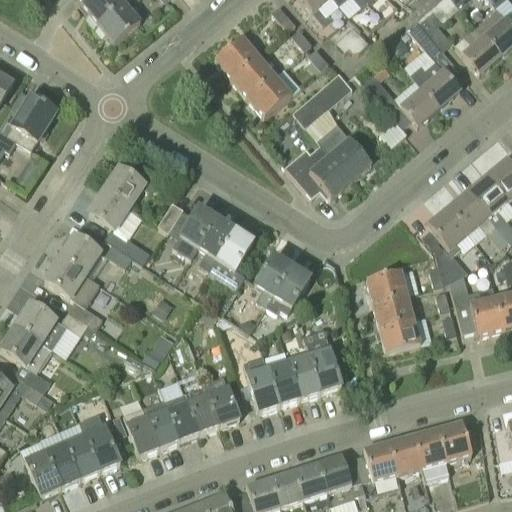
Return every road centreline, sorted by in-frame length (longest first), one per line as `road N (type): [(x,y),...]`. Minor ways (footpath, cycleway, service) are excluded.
road 1 (residential): [(117,106),(336,247),(511,98)]
road 2 (residential): [(81,511),(366,407),(511,370)]
road 3 (residential): [(0,272),(117,106)]
road 4 (residential): [(117,106),(235,0)]
road 5 (residential): [(0,34),(117,106)]
